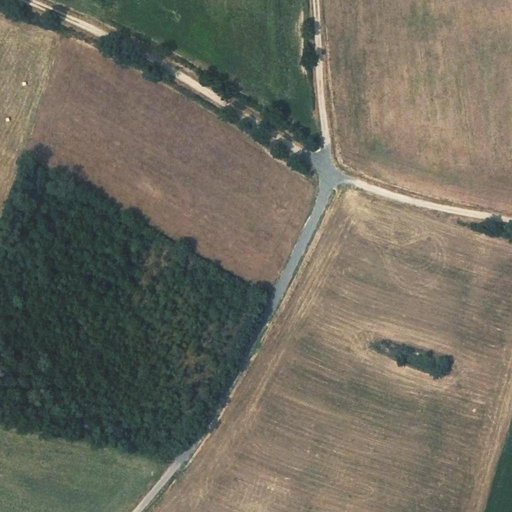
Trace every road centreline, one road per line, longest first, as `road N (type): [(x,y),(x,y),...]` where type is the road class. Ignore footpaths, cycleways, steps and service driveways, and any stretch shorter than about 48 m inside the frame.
road 1 (unclassified): [(135,511),(213,410),(313,223),(329,169)]
road 2 (track): [(24,0),(151,57),(329,169)]
road 3 (track): [(329,169),(511,220)]
road 4 (track): [(329,169),(317,0)]
